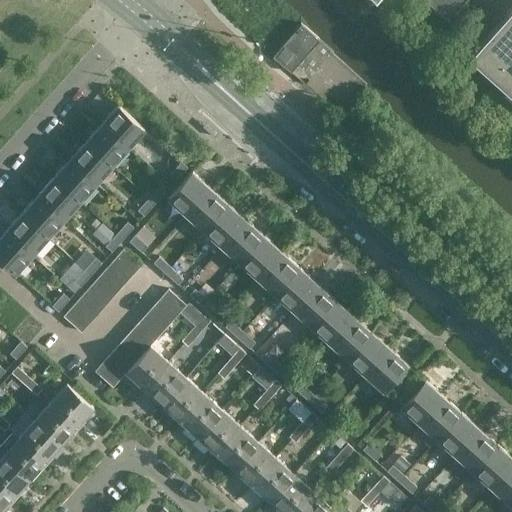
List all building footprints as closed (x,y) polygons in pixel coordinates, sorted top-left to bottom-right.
[(429,0),(448,16),(462,0),(474,0),(498,21),(503,15),(504,14),(488,0),(429,0)] [(511,4),(498,21),(469,54),(511,92),(511,4)] [(300,22),(271,54),(291,71),(319,39),(300,22)] [(267,88),(272,83),(261,72),(256,77),(267,88)] [(117,102),(116,103),(100,121),(127,145),(144,126),(117,102)] [(214,134),(218,129),(206,118),(201,122),(214,134)] [(127,145),(100,121),(84,139),(111,163),(127,145)] [(111,163),(84,139),(68,157),(95,181),(111,163)] [(95,181),(68,157),(52,174),(79,199),(95,181)] [(176,178),(187,165),(181,160),(170,173),(176,178)] [(209,185),(191,168),(167,195),(185,211),(209,185)] [(79,199),(52,174),(36,192),(63,216),(79,199)] [(155,202),(166,189),(159,184),(148,196),(155,202)] [(227,201),(209,185),(185,211),(203,227),(227,201)] [(63,216),(36,192),(20,210),(47,234),(63,216)] [(155,202),(148,196),(137,208),(144,214),(155,202)] [(245,217),(227,201),(203,227),(221,243),(245,217)] [(47,234),(20,210),(4,228),(31,252),(47,234)] [(263,233),(245,217),(221,243),(239,259),(263,233)] [(122,238),(133,226),(127,220),(116,232),(122,238)] [(122,238),(116,232),(115,233),(101,221),(92,231),(106,243),(105,245),(111,250),(122,238)] [(31,252),(4,228),(0,232),(0,257),(15,271),(31,252)] [(129,239),(141,251),(147,244),(135,233),(129,239)] [(280,249),(263,233),(239,259),(257,275),(280,249)] [(123,246),(115,255),(133,271),(140,262),(123,246)] [(298,265),(280,249),(257,275),(274,291),(298,265)] [(115,255),(108,263),(126,279),(133,271),(115,255)] [(165,272),(171,266),(159,255),(153,261),(165,272)] [(91,273),(101,261),(95,256),(84,268),(91,273)] [(108,263),(101,271),(118,287),(126,279),(108,263)] [(316,281),(298,265),(274,291),(292,307),(316,281)] [(165,272),(178,283),(183,277),(171,266),(165,272)] [(91,273),(84,268),(74,280),(80,286),(91,273)] [(101,271),(93,279),(111,295),(118,287),(101,271)] [(93,279),(86,287),(104,303),(111,295),(93,279)] [(334,297),(316,281),(292,307),(310,323),(334,297)] [(201,304),(207,297),(194,286),(189,293),(201,304)] [(86,287),(79,295),(97,311),(104,303),(86,287)] [(159,295),(178,311),(185,303),(167,287),(159,295)] [(58,310),(69,297),(63,292),(52,305),(58,310)] [(79,295),(72,303),(89,319),(97,311),(79,295)] [(178,311),(159,295),(152,303),(170,320),(178,311)] [(201,304),(213,315),(219,308),(207,297),(201,304)] [(352,313),(334,297),(310,323),(328,339),(352,313)] [(63,313),(81,329),(89,319),(72,303),(63,313)] [(152,303),(145,311),(163,328),(170,320),(152,303)] [(145,311),(138,319),(156,336),(163,328),(145,311)] [(369,329),(352,313),(328,339),(346,355),(369,329)] [(210,319),(203,314),(198,320),(192,326),(199,331),(210,319)] [(138,319),(131,327),(149,343),(156,336),(138,319)] [(237,336),(243,330),(231,319),(225,325),(237,336)] [(199,331),(192,326),(181,339),(187,344),(199,331)] [(131,327),(123,336),(141,352),(149,343),(131,327)] [(387,345),(369,329),(346,355),(363,371),(387,345)] [(237,336),(249,347),(255,340),(243,330),(237,336)] [(123,336),(116,344),(134,360),(141,352),(123,336)] [(27,345),(21,339),(9,352),(16,357),(27,345)] [(127,368),(125,370),(144,387),(167,360),(149,343),(141,352),(134,360),(127,368)] [(116,344),(109,352),(127,368),(134,360),(116,344)] [(406,361),(387,345),(363,371),(382,388),(406,361)] [(246,351),(239,346),(228,359),(234,364),(246,351)] [(272,368),(278,361),(266,350),(260,357),(272,368)] [(109,352),(102,360),(119,376),(125,370),(127,368),(109,352)] [(234,364),(228,359),(217,371),(224,377),(234,364)] [(102,360),(93,369),(111,385),(119,376),(102,360)] [(167,360),(144,387),(162,403),(185,376),(167,360)] [(272,368),(285,379),(291,372),(278,361),(272,368)] [(17,365),(11,371),(24,382),(29,376),(17,365)] [(29,376),(24,382),(36,393),(42,387),(29,376)] [(185,376),(162,403),(179,418),(203,392),(185,376)] [(399,404),(417,420),(441,394),(423,377),(399,404)] [(281,383),(275,378),(264,390),(270,396),(281,383)] [(66,382),(49,400),(76,424),(93,406),(66,382)] [(308,400),(314,393),(302,382),(296,389),(308,400)] [(270,396),(264,390),(253,403),(259,408),(270,396)] [(179,418),(197,434),(221,408),(203,392),(179,418)] [(308,400),(321,411),(326,404),(314,393),(308,400)] [(459,410),(441,394),(417,420),(435,436),(459,410)] [(49,400),(33,418),(60,442),(76,424),(49,400)] [(221,408),(197,434),(215,451),(239,424),(236,422),(221,408)] [(317,415),(311,410),(300,422),(306,428),(317,415)] [(477,426),(459,410),(435,436),(453,453),(477,426)] [(0,413),(0,425),(4,429),(10,423),(0,413)] [(332,421),(345,432),(351,426),(338,415),(332,421)] [(33,418),(18,436),(45,460),(60,442),(33,418)] [(306,428),(300,422),(289,435),(295,440),(306,428)] [(239,424),(215,451),(233,467),(257,440),(243,427),(239,424)] [(495,442),(477,426),(453,453),(471,469),(495,442)] [(12,431),(0,443),(0,452),(2,454),(29,478),(45,460),(18,436),(12,431)] [(257,440),(233,467),(251,483),(275,456),(257,440)] [(368,441),(362,448),(375,459),(381,453),(368,441)] [(347,442),(336,454),(342,460),(353,447),(352,446),(347,442)] [(511,458),(511,457),(495,442),(471,469),(489,485),(511,458)] [(0,452),(0,484),(13,496),(29,478),(2,454),(0,452)] [(336,454),(324,467),(330,473),(342,460),(336,454)] [(275,456),(251,483),(269,499),(293,472),(275,456)] [(511,494),(511,458),(489,485),(507,501),(511,494)] [(392,463),(386,469),(399,480),(404,474),(392,463)] [(293,472),(269,499),(284,511),(289,511),(311,488),(293,472)] [(378,492),(389,479),(383,474),(372,486),(378,492)] [(404,474),(399,480),(411,491),(417,485),(404,474)] [(0,484),(0,510),(13,496),(0,484)] [(378,492),(372,486),(360,499),(366,504),(378,492)] [(311,488),(289,511),(321,511),(329,504),(311,488)] [(428,495),(422,501),(433,511),(434,511),(440,506),(428,495)]
